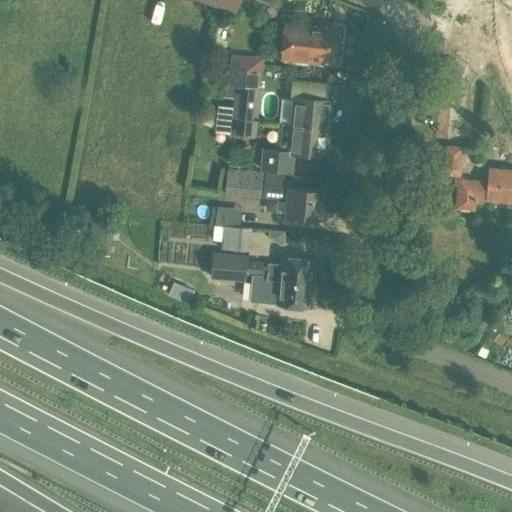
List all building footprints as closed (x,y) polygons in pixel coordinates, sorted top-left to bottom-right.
[(196,0),(235,14),(240,0),(196,0)] [(333,62),(336,28),(285,23),(281,59),(318,63),(319,60),(333,62)] [(235,85),(231,118),(255,120),(260,59),(233,56),(231,85),(235,85)] [(281,98),(279,122),(280,122),(291,123),(328,127),(330,101),(293,97),(293,99),(281,98)] [(255,120),(231,118),(230,132),(254,134),(255,120)] [(328,127),(291,123),(280,122),(277,150),(262,148),(260,168),(290,171),(292,152),(325,156),(328,127)] [(458,175),(461,148),(446,146),(444,173),(458,175)] [(511,201),(511,170),(489,169),(487,182),(454,179),(454,185),(458,185),(456,207),(473,208),(474,196),(484,197),(484,199),(511,201)] [(319,219),(322,191),(306,189),(308,178),(228,170),(225,193),(288,199),(286,216),(319,219)] [(187,188),(186,192),(219,197),(220,192),(187,188)] [(91,219),(86,251),(108,255),(112,222),(91,219)] [(249,249),(250,227),(222,225),(221,247),(249,249)] [(284,244),(285,232),(269,230),(268,236),(280,244),(284,244)] [(244,279),(246,257),(246,255),(213,252),(210,276),(244,279)] [(252,275),(266,276),(265,281),(310,286),(313,262),(282,259),(281,266),(268,265),(267,268),(263,268),(263,264),(247,263),(246,271),(252,272),(252,275)] [(308,305),(310,286),(265,281),(266,276),(252,275),(250,299),(278,302),(308,305)]
